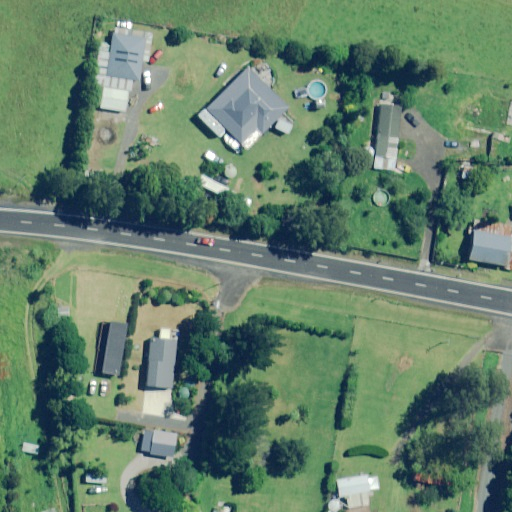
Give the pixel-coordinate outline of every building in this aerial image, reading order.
[(126,31),(111,28),(108,48),(99,46),(93,86),(102,87),(98,120),(119,123),(121,111),(124,111),(127,91),(129,91),(131,80),(137,80),(143,38),(125,36),(126,31)] [(267,129),(265,127),(285,109),(266,87),(257,95),(247,84),(217,110),(237,132),(240,129),(252,143),(267,129)] [(509,106),(470,97),(464,126),(503,135),(509,106)] [(399,107),(379,105),(373,169),(393,171),(399,107)] [(291,124),(276,119),(272,130),(287,135),(291,124)] [(474,166),(464,163),(460,178),(470,181),(474,166)] [(236,175),(237,173),(237,170),(236,168),(234,166),(232,165),(229,164),(227,165),(224,166),(222,167),(221,170),(221,172),(221,175),(222,177),(224,179),(226,180),(228,180),(231,180),(233,179),(235,177),(236,175)] [(467,261),(503,266),(503,270),(511,271),(511,235),(508,235),(508,237),(471,232),(467,261)] [(169,330),(160,329),(159,341),(148,340),(143,386),(170,389),(175,341),(168,341),(169,330)] [(38,446),(22,444),(21,452),(36,454),(38,446)] [(365,476),(335,480),(337,497),(346,496),(347,508),(368,506),(365,476)] [(335,511),(342,507),(335,498),(324,505),(329,511),(335,511)] [(140,511),(143,505),(128,499),(124,508),(132,511),(140,511)]
